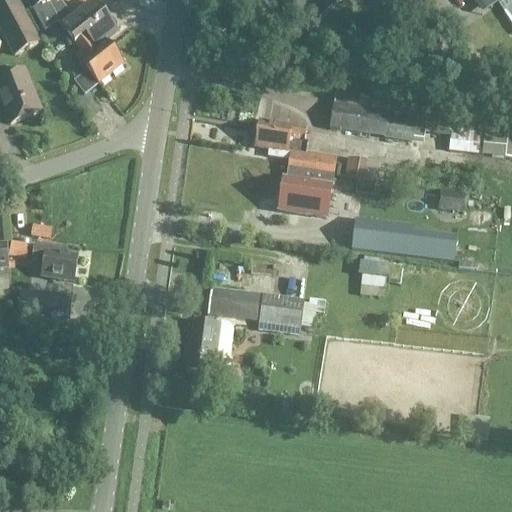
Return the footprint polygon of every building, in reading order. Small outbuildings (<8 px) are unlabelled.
[(26,0),(47,35),(58,26),(75,47),(86,39),(98,53),(108,46),(106,45),(117,36),(114,32),(117,30),(118,26),(113,20),(110,20),(107,22),(93,6),(73,22),(59,5),(56,7),(53,1),(54,0),(26,0)] [(283,0),(281,3),(309,32),(342,0),(283,0)] [(0,11),(0,33),(13,61),(40,47),(18,2),(0,11)] [(54,43),(64,35),(57,28),(45,38),(50,44),(53,41),(54,43)] [(75,57),(89,74),(74,85),(85,100),(125,67),(108,46),(98,53),(86,39),(75,47),(80,53),(75,57)] [(24,74),(0,83),(0,99),(11,127),(41,115),(24,74)] [(81,102),(89,120),(111,112),(103,93),(81,102)] [(510,118),(334,97),(329,135),(424,147),(425,136),(450,139),(448,154),(504,161),(510,118)] [(259,124),(256,150),(270,152),(269,159),(290,162),(291,155),(306,157),(306,155),(308,147),(304,146),(306,130),(259,124)] [(337,161),(306,155),(306,157),(291,155),(290,162),(291,162),(288,183),(287,191),(284,190),(279,222),(328,228),(337,161)] [(348,161),(344,181),(364,184),(375,186),(377,186),(380,167),(368,165),(348,161)] [(437,213),(463,216),(466,197),(439,193),(437,213)] [(356,224),(352,253),(454,267),(456,245),(411,239),(412,231),(356,224)] [(33,227),(31,238),(50,241),(52,229),(33,227)] [(0,272),(10,272),(8,245),(0,245),(0,272)] [(33,262),(45,264),(42,279),(74,284),(78,259),(71,258),(72,254),(35,248),(33,262)] [(359,265),(360,292),(379,291),(377,264),(359,265)] [(249,281),(250,293),(266,293),(266,280),(249,281)] [(212,292),(208,319),(259,326),(258,334),(300,340),(301,330),(315,332),(318,310),(304,308),(305,305),(212,292)] [(28,294),(26,324),(79,326),(81,296),(28,294)] [(380,323),(381,327),(385,329),(390,327),(391,323),(390,321),(390,319),(386,318),(382,319),(380,323)] [(191,325),(187,354),(190,354),(188,374),(204,376),(202,386),(229,390),(233,363),(231,363),(235,337),(235,333),(235,328),(230,324),(219,323),(219,328),(191,325)]
